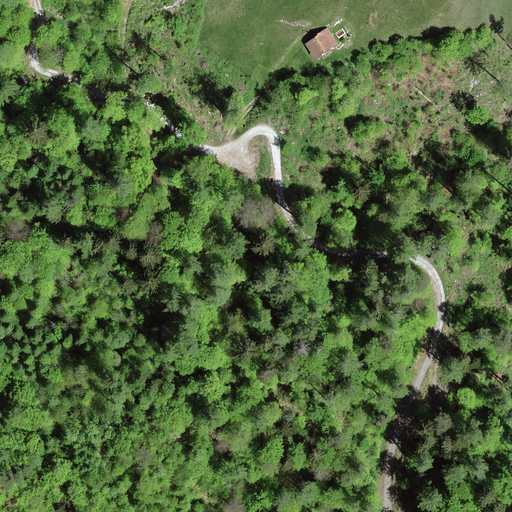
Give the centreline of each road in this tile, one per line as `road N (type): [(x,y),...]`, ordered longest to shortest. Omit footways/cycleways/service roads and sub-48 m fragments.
road 1 (track): [(138,101),(206,150),(229,150),(260,127),(272,134),(287,212),(308,241),(405,257),(436,280),(437,339),(393,440),(388,511)]
road 2 (track): [(138,101),(39,67),(37,0)]
